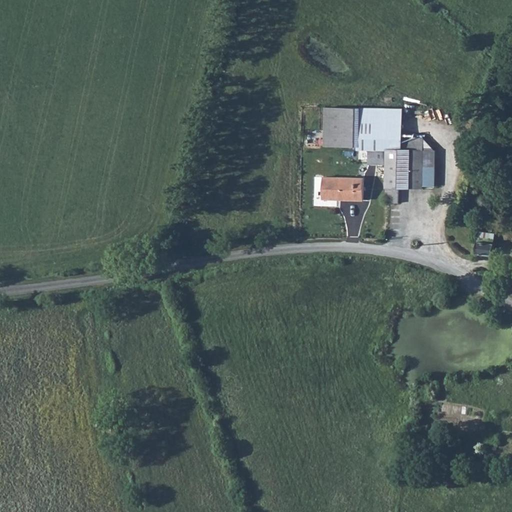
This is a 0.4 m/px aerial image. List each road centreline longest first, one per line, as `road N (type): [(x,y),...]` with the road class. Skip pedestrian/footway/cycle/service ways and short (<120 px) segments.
road 1 (unclassified): [(0,291),(333,247),(421,259),(511,302)]
road 2 (track): [(421,259),(511,48)]
